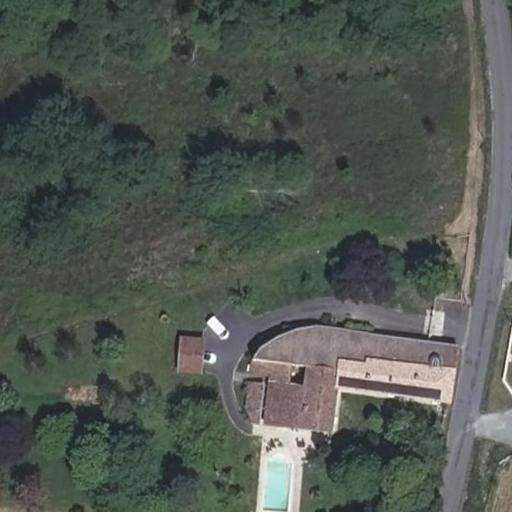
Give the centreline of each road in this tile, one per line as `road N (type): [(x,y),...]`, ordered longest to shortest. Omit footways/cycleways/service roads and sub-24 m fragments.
road 1 (tertiary): [(482,299),(485,0)]
road 2 (tertiary): [(482,299),(437,511)]
